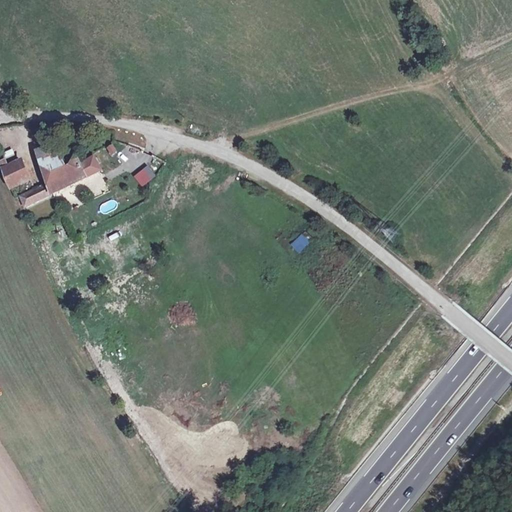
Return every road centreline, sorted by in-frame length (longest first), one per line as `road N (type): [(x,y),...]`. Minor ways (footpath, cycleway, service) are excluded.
road 1 (residential): [(511,361),(281,183),(235,158),(133,126),(0,116)]
road 2 (motorway): [(511,308),(347,511)]
road 3 (motorway): [(388,511),(511,360)]
